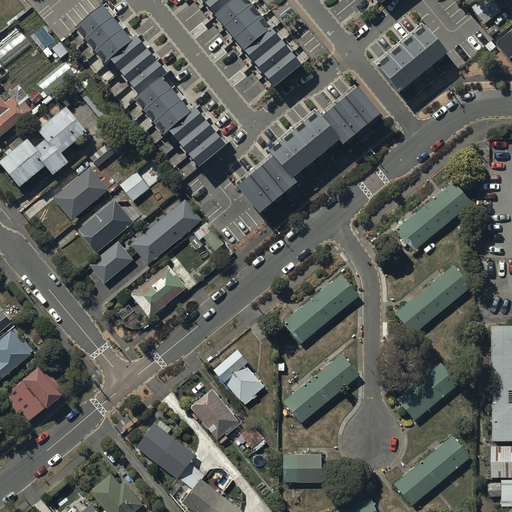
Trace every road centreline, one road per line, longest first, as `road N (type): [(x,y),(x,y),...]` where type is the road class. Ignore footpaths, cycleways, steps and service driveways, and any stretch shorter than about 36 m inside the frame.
road 1 (residential): [(332,219),(126,383)]
road 2 (residential): [(372,437),(368,269),(332,219)]
road 3 (residential): [(511,104),(479,105),(332,219)]
road 4 (residential): [(126,383),(0,230)]
road 5 (residential): [(126,383),(0,489)]
